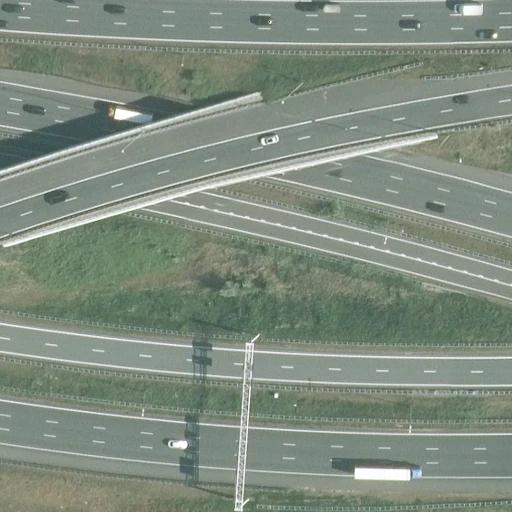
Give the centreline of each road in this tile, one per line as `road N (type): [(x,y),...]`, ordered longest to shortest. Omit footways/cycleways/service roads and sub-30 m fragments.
road 1 (motorway): [(511,96),(253,145),(0,217)]
road 2 (motorway): [(511,217),(0,107)]
road 3 (motorway): [(0,168),(506,281)]
road 4 (motorway): [(0,422),(206,447),(511,454)]
road 5 (motorway): [(0,344),(203,367),(511,377)]
road 6 (motorway): [(511,23),(267,25),(0,9)]
